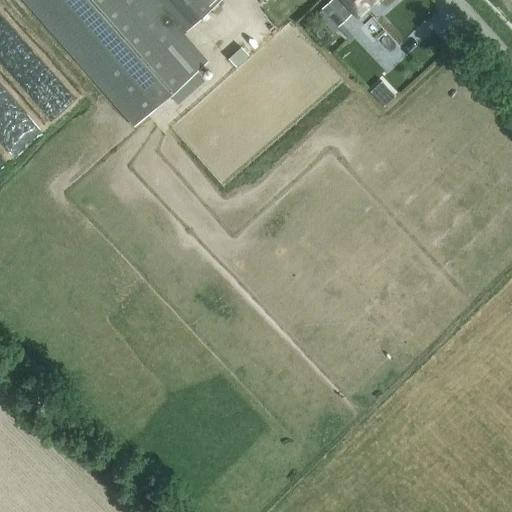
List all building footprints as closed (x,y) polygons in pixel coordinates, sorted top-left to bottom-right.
[(0,0),(0,2),(5,8),(0,12),(0,35),(57,104),(79,85),(6,0),(0,0)] [(29,0),(136,122),(204,63),(180,36),(220,0),(29,0)] [(329,0),(321,8),(315,14),(333,33),(339,27),(349,38),(352,35),(340,23),(352,11),(357,16),(374,0),(329,0)] [(240,45),(227,58),(236,67),(249,54),(240,45)] [(386,71),(378,82),(394,93),(401,82),(386,71)] [(39,124),(0,81),(0,114),(22,139),(39,124)] [(511,131),(498,117),(488,126),(511,152),(511,131)]
